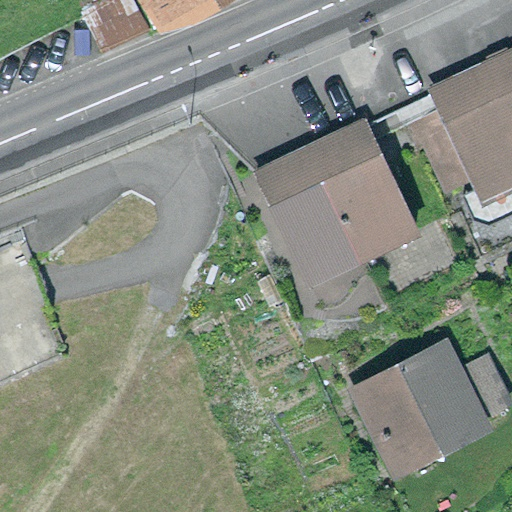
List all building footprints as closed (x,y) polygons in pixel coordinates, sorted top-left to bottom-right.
[(106,0),(83,11),(102,50),(146,29),(132,0),(106,0)] [(153,0),(167,23),(207,0),(153,0)] [(511,56),(487,68),(511,121),(511,56)] [(476,187),(511,170),(511,121),(487,68),(462,79),(434,92),(440,106),(407,121),(415,138),(422,134),(445,184),(469,173),(476,187)] [(338,138),(312,150),(358,244),(410,219),(365,125),(338,138)] [(303,271),(358,244),(312,150),(288,162),(257,177),(303,271)] [(452,376),(441,353),(363,391),(367,399),(356,405),(386,465),(473,422),(469,415),(500,400),(481,362),(452,376)]
